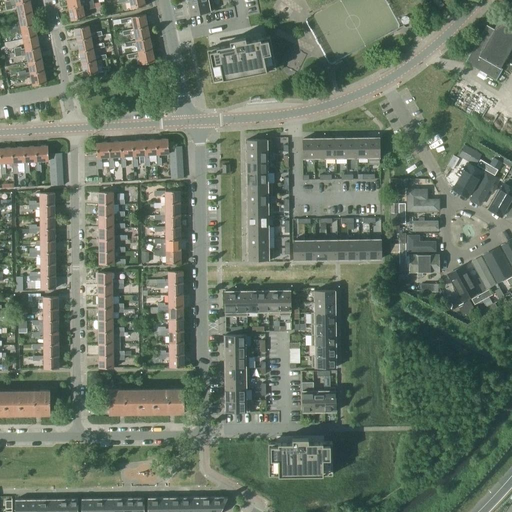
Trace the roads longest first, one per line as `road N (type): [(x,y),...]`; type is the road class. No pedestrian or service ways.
road 1 (residential): [(77,436),(74,128)]
road 2 (residential): [(203,429),(199,122)]
road 3 (unclassified): [(385,80),(293,114),(199,122)]
road 4 (residential): [(451,198),(385,80)]
road 5 (residential): [(74,128),(49,0)]
road 6 (residential): [(77,436),(203,429)]
road 7 (residential): [(189,122),(164,0)]
road 8 (unclassified): [(479,0),(435,47),(385,80)]
road 9 (residential): [(451,198),(497,222),(497,239),(462,257),(449,251)]
